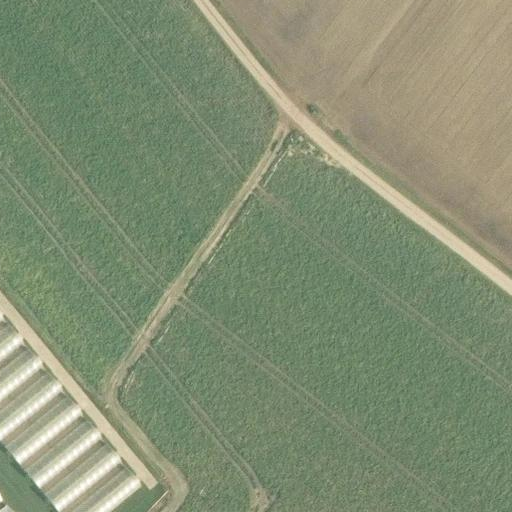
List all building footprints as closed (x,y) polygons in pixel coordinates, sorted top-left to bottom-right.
[(0,361),(23,342),(7,324),(0,330),(0,361)] [(0,402),(42,365),(26,347),(0,369),(0,402)] [(45,370),(0,412),(0,442),(1,444),(61,388),(45,370)] [(20,467),(82,414),(66,395),(4,448),(20,467)] [(90,423),(22,467),(35,487),(103,442),(90,423)] [(43,495),(57,511),(60,511),(121,462),(106,444),(43,495)] [(109,511),(139,483),(124,467),(76,511),(109,511)]
